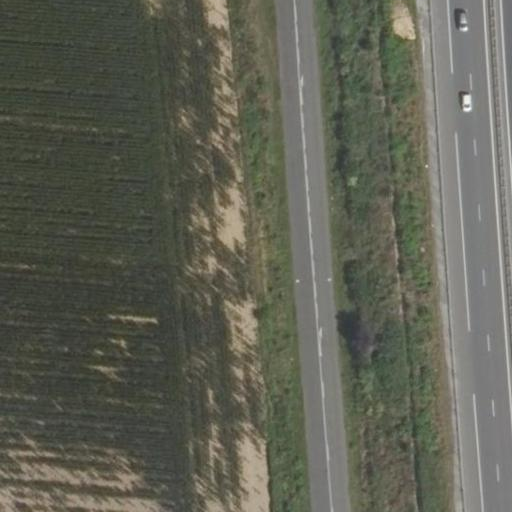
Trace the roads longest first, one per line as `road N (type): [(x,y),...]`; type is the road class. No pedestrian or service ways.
road 1 (tertiary): [(292,0),(336,511)]
road 2 (motorway): [(463,0),(497,511)]
